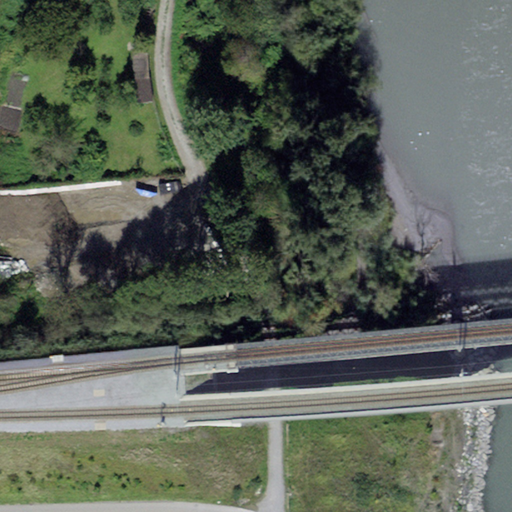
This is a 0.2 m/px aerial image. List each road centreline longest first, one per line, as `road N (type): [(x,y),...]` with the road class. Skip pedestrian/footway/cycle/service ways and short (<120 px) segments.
road 1 (track): [(167,0),(162,53),(174,126),(264,317),(274,374),(275,511)]
road 2 (unclassified): [(198,511),(16,511)]
road 3 (track): [(208,196),(72,255)]
